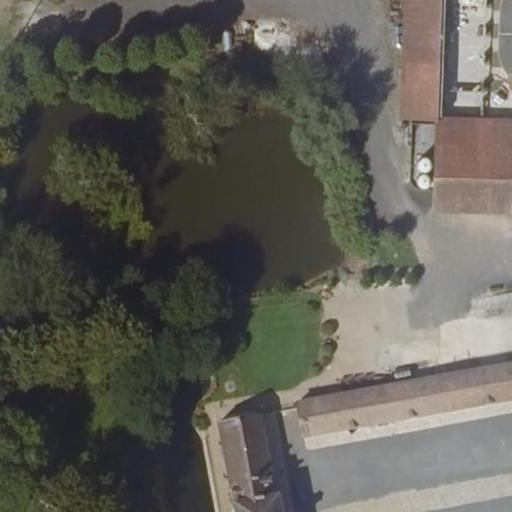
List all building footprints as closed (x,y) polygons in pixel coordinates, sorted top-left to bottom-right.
[(403,0),(400,119),(436,120),(439,0),(403,0)] [(439,0),(436,120),(456,121),(458,59),(473,59),(474,19),(459,19),(459,0),(439,0)] [(433,209),(511,211),(511,122),(456,121),(436,120),(433,209)] [(494,309),(511,306),(511,292),(491,296),(494,309)] [(374,322),(374,308),(344,309),(345,323),(374,322)] [(511,363),(296,403),(303,438),(511,400),(511,363)] [(233,511),(280,511),(277,495),(273,496),(258,415),(217,423),(233,511)]
